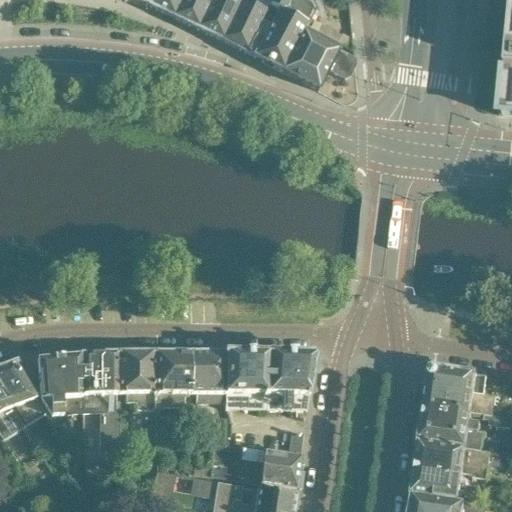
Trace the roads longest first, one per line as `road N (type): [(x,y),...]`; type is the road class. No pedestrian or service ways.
road 1 (tertiary): [(393,147),(356,143),(184,77),(82,61),(0,62)]
road 2 (unclassified): [(0,343),(58,332),(353,332)]
road 3 (tertiary): [(395,340),(388,293),(399,190),(418,150)]
road 4 (tertiary): [(393,147),(370,291),(353,332)]
road 5 (tertiary): [(353,332),(341,366),(322,511)]
road 6 (tertiary): [(381,511),(400,373),(395,340)]
road 7 (tertiary): [(418,150),(432,118),(447,0)]
road 8 (tertiary): [(414,0),(393,147)]
